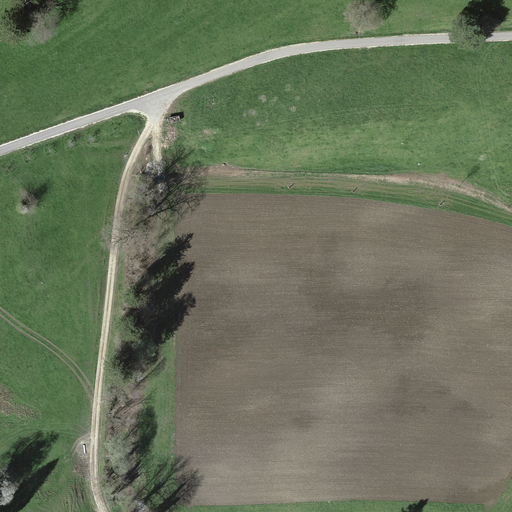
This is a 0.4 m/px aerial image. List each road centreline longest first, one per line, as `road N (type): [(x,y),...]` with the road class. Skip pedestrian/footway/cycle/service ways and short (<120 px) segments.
road 1 (unclassified): [(511,36),(298,48),(0,150)]
road 2 (track): [(162,95),(116,219),(93,457),(103,511)]
